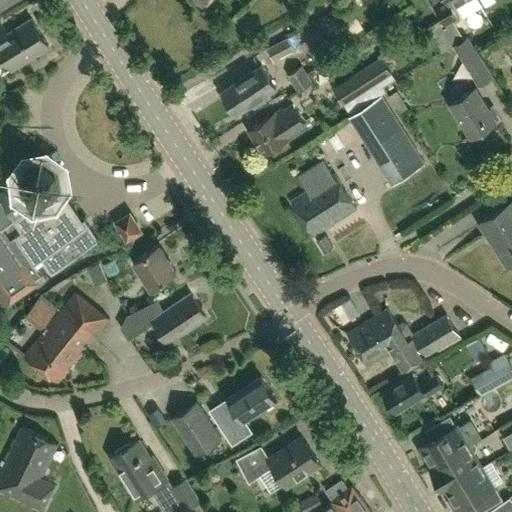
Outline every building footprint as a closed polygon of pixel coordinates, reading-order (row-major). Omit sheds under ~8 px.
[(453,8),(466,0),(438,0),(434,3),(446,25),(459,17),(453,8)] [(49,45),(32,17),(8,32),(1,21),(0,21),(0,54),(3,53),(12,68),(49,45)] [(480,85),(493,76),(467,35),(453,44),(480,85)] [(274,61),(295,49),(289,36),(267,47),(274,61)] [(344,104),(393,73),(382,55),(333,87),(344,104)] [(255,107),(266,99),(264,96),(277,87),(262,64),(222,91),(237,114),(252,103),(255,107)] [(298,89),(312,80),(302,66),(289,75),(298,89)] [(471,136),(497,120),(477,86),(450,102),(471,136)] [(388,95),(400,113),(408,108),(396,90),(388,95)] [(395,182),(426,163),(383,94),(352,113),(395,182)] [(305,121),(293,103),(284,109),(282,107),(276,112),(275,111),(249,128),(256,138),(254,139),(262,153),(290,134),(289,132),(305,121)] [(45,259),(52,269),(98,238),(86,219),(83,221),(60,185),(60,184),(58,170),(46,162),(32,164),(23,176),(24,183),(3,197),(23,227),(22,228),(22,229),(16,233),(34,259),(42,254),(45,259)] [(313,234),(357,206),(336,172),(292,200),(313,234)] [(23,227),(3,197),(2,198),(4,201),(0,203),(0,303),(1,305),(38,279),(37,277),(43,273),(37,265),(45,259),(42,254),(34,259),(16,233),(22,229),(22,228),(23,227)] [(511,200),(479,221),(507,266),(511,262),(511,200)] [(129,237),(141,229),(130,213),(118,221),(129,237)] [(323,251),(334,245),(326,233),(316,239),(323,251)] [(152,286),(176,270),(159,243),(135,259),(152,286)] [(100,330),(110,318),(78,292),(25,355),(57,381),(88,345),(83,341),(96,326),(100,330)] [(206,315),(191,292),(165,309),(158,298),(128,312),(121,325),(129,337),(155,321),(168,340),(206,315)] [(355,292),(340,298),(350,322),(365,316),(355,292)] [(379,313),(384,322),(381,324),(390,339),(386,341),(392,350),(404,368),(460,334),(447,312),(413,333),(405,319),(399,323),(389,307),(379,313)] [(367,365),(392,350),(386,341),(390,339),(381,324),(384,322),(379,313),(347,332),(367,365)] [(511,378),(511,365),(504,352),(490,360),(493,365),(470,378),(481,396),(511,378)] [(420,385),(413,374),(384,392),(396,410),(425,392),(427,396),(443,386),(436,374),(420,385)] [(227,432),(277,398),(262,375),(228,397),(235,407),(218,418),(227,432)] [(511,405),(511,388),(491,397),(497,412),(511,405)] [(197,454),(222,437),(198,401),(173,417),(197,454)] [(434,466),(469,445),(457,425),(449,430),(443,420),(427,430),(433,439),(419,448),(426,459),(429,457),(434,466)] [(0,487),(43,508),(54,483),(41,477),(57,443),(22,426),(0,471),(0,487)] [(320,462),(301,434),(268,456),(261,445),(238,457),(250,479),(273,464),(287,485),(320,462)] [(156,464),(139,438),(111,456),(136,497),(150,488),(160,503),(176,493),(186,509),(200,500),(185,477),(173,485),(158,462),(156,464)] [(444,490),(447,488),(482,467),(474,453),(476,451),(478,445),(476,442),(469,445),(434,466),(435,466),(431,468),(444,490)] [(496,458),(489,461),(500,482),(507,478),(496,458)] [(482,467),(447,488),(453,497),(449,499),(456,510),(471,501),(475,502),(481,511),(503,498),(496,485),(494,486),(482,467)] [(332,499),(342,511),(373,511),(351,484),(332,499)] [(299,511),(305,511),(323,503),(317,491),(295,502),(299,511)] [(511,511),(511,493),(510,495),(490,509),(491,511),(511,511)] [(342,511),(332,499),(315,511),(342,511)]
